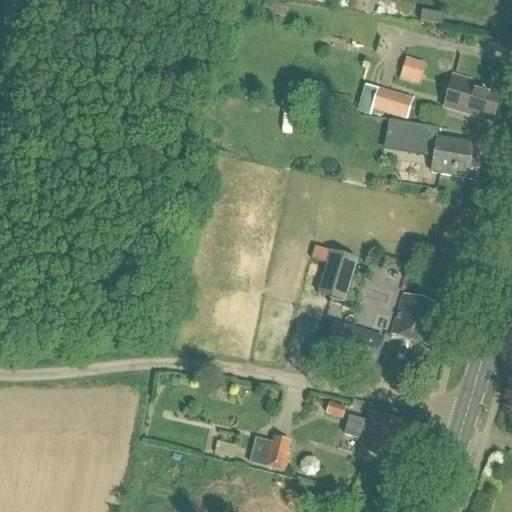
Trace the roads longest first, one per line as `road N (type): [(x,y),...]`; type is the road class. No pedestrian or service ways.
road 1 (unclassified): [(462,418),(346,389),(207,368),(0,373)]
road 2 (secondary): [(462,418),(511,250)]
